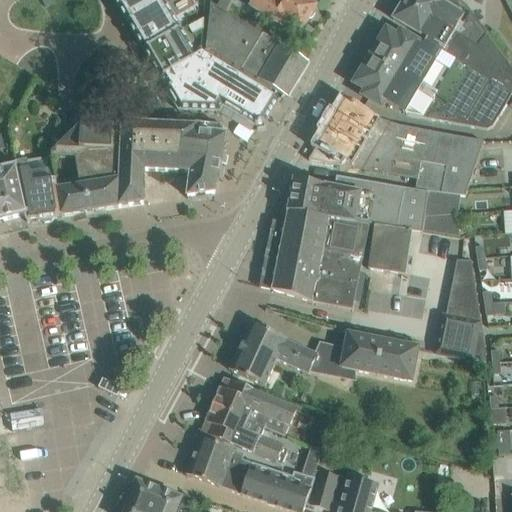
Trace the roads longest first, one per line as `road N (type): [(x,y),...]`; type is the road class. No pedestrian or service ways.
road 1 (tertiary): [(231,249),(362,0)]
road 2 (tertiary): [(118,463),(231,249)]
road 3 (residential): [(231,249),(190,231),(0,264)]
road 4 (residential): [(118,463),(267,511)]
